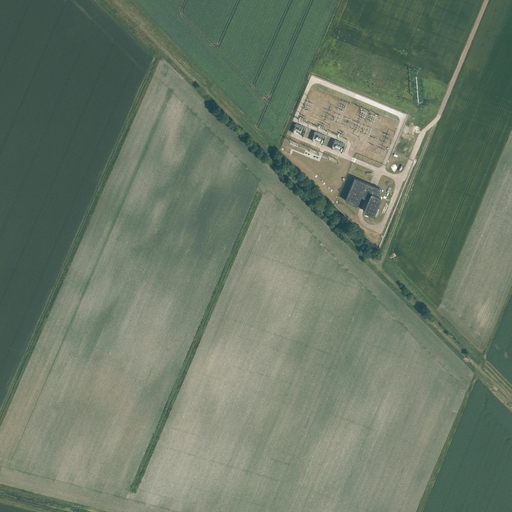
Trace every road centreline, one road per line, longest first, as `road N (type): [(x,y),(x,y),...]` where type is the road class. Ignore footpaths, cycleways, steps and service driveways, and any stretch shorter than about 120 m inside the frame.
road 1 (track): [(270,158),(511,404)]
road 2 (track): [(438,118),(376,266)]
